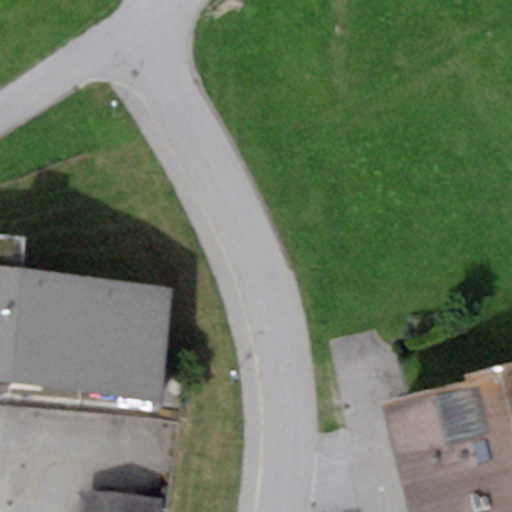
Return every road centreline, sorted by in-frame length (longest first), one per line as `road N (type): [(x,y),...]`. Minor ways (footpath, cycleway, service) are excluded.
road 1 (residential): [(276,511),(288,423),(279,315),(144,27)]
road 2 (unclassified): [(144,27),(0,117)]
